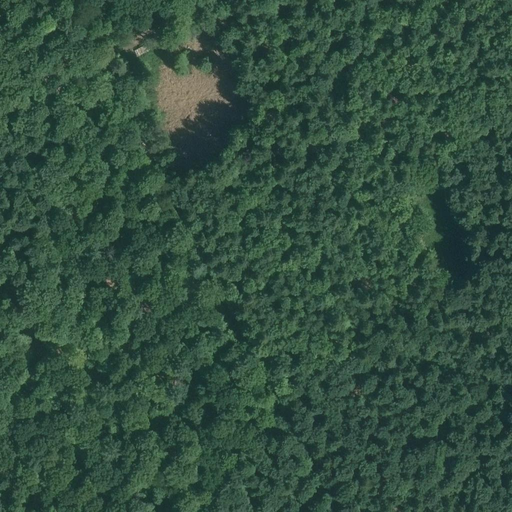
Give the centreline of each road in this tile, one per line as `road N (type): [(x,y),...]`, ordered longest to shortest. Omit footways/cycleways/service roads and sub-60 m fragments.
road 1 (track): [(348,511),(101,60)]
road 2 (track): [(101,60),(213,0)]
